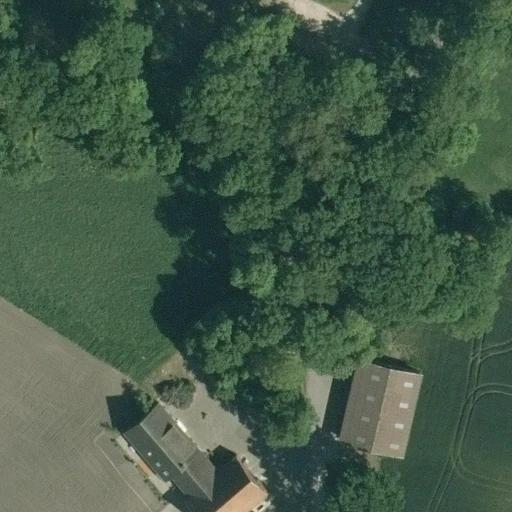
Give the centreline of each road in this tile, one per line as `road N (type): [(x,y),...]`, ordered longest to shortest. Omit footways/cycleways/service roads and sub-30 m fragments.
road 1 (unclassified): [(462,0),(366,129),(310,141),(149,104),(0,109)]
road 2 (unknown): [(388,98),(405,405),(394,458),(335,511)]
